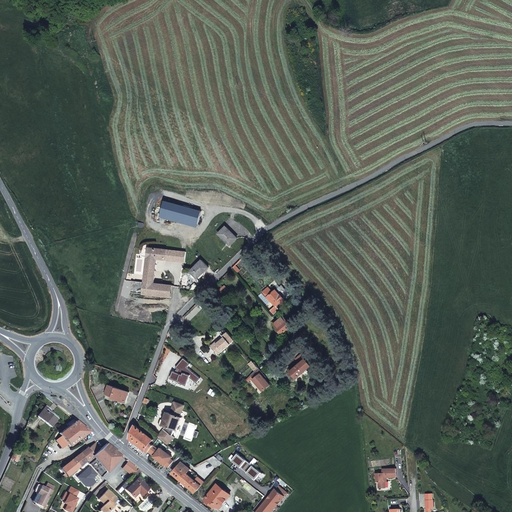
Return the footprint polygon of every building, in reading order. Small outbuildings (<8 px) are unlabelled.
[(205,213),(168,201),(163,214),(201,226),(205,213)] [(226,226),(219,233),(231,245),(239,238),(226,226)] [(132,291),(144,294),(166,297),(171,298),(172,287),(167,286),(155,284),(158,260),(166,261),(168,249),(150,247),(146,281),(133,279),(132,291)] [(168,249),(166,261),(185,263),(187,252),(168,249)] [(209,267),(202,260),(190,271),(198,279),(209,267)] [(220,289),(228,299),(233,294),(225,285),(220,289)] [(282,285),(276,290),(273,293),(269,287),(263,292),(268,297),(271,301),(272,301),(276,306),(276,305),(279,309),(287,302),(284,299),(290,294),(282,285)] [(292,326),(284,316),(276,323),(279,327),(277,328),(282,334),(292,326)] [(170,330),(168,335),(172,337),(173,333),(179,328),(176,325),(170,330)] [(235,340),(228,332),(224,335),(225,337),(213,347),(219,354),(231,344),(231,343),(235,340)] [(225,337),(224,335),(211,345),(213,347),(225,337)] [(311,366),(306,359),(301,354),(296,359),(299,363),(300,364),(291,371),(297,378),(311,366)] [(201,378),(188,367),(191,364),(184,358),(176,367),(179,369),(177,372),(174,370),(171,379),(180,382),(180,383),(187,385),(190,377),(197,383),(201,378)] [(258,368),(252,361),(249,364),(255,371),(258,368)] [(262,372),(258,368),(255,371),(251,374),(255,378),(253,379),(263,391),(270,385),(265,378),(261,373),(262,372)] [(129,393),(109,386),(105,395),(113,398),(113,399),(125,404),(129,393)] [(166,425),(165,429),(159,436),(162,439),(168,444),(174,437),(172,435),(175,429),(177,429),(182,417),(180,417),(184,405),(175,402),(171,413),(167,412),(163,424),(166,425)] [(50,410),(45,406),(38,416),(51,427),(57,419),(48,411),(50,410)] [(68,444),(70,447),(89,432),(76,420),(59,433),(61,436),(56,440),(62,448),(68,444)] [(135,425),(130,438),(145,450),(148,452),(149,451),(153,445),(154,445),(151,443),(153,440),(156,442),(157,441),(160,437),(159,436),(142,423),(138,427),(135,425)] [(94,455),(100,449),(95,443),(89,448),(94,455)] [(123,456),(120,455),(107,444),(100,449),(94,455),(93,456),(107,472),(123,456)] [(154,456),(159,460),(166,452),(161,448),(159,450),(153,445),(149,451),(152,454),(154,456)] [(93,456),(94,455),(89,448),(88,448),(81,453),(87,460),(89,459),(93,456)] [(17,461),(21,453),(14,450),(11,458),(17,461)] [(159,460),(165,465),(166,465),(169,467),(174,461),(171,458),(172,457),(166,452),(159,460)] [(77,468),(87,460),(81,453),(71,461),(61,469),(65,474),(63,475),(65,477),(67,476),(77,468)] [(245,469),(250,463),(237,453),(235,456),(236,457),(232,461),(241,468),(242,466),(245,469)] [(211,458),(207,460),(217,468),(222,462),(221,461),(215,456),(211,458)] [(135,472),(138,469),(129,461),(123,468),(125,470),(124,472),(130,477),(135,472)] [(173,473),(195,492),(201,486),(204,482),(198,477),(197,478),(196,477),(194,479),(187,473),(190,469),(182,462),(173,473)] [(250,463),(245,469),(248,471),(247,472),(256,479),(259,476),(260,476),(263,473),(250,463)] [(385,481),(384,481),(384,477),(386,477),(387,477),(396,477),(396,468),(383,469),(383,473),(376,473),(377,482),(378,481),(378,488),(386,487),(385,481)] [(149,488),(138,478),(126,490),(134,497),(138,492),(142,495),(149,488)] [(215,487),(206,499),(215,506),(217,505),(220,507),(230,494),(218,484),(215,488),(215,487)] [(41,495),(36,504),(43,507),(52,490),(54,487),(52,486),(50,489),(45,487),(44,487),(42,486),(40,485),(37,485),(35,490),(35,492),(38,493),(41,495)] [(280,485),(279,486),(278,485),(256,511),(271,511),(287,493),(281,487),(281,486),(280,485)] [(65,510),(68,511),(71,511),(75,506),(73,506),(75,503),(77,499),(75,498),(79,491),(71,487),(67,494),(66,493),(62,499),(65,501),(64,503),(67,505),(65,510)] [(104,505),(100,509),(102,511),(107,511),(113,506),(118,500),(117,499),(107,490),(98,499),(104,505)] [(426,500),(426,511),(431,511),(431,507),(434,507),(433,500),(433,493),(425,494),(426,500)]
